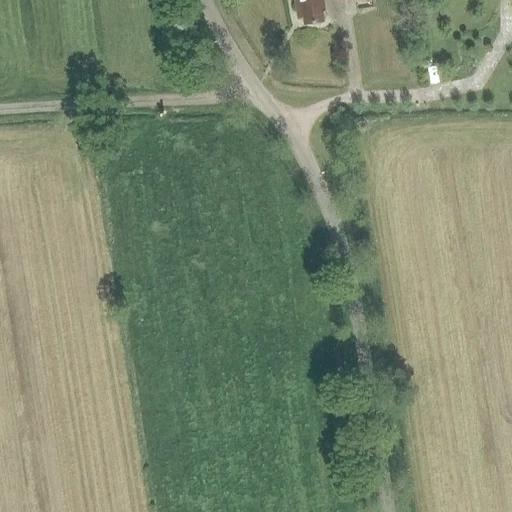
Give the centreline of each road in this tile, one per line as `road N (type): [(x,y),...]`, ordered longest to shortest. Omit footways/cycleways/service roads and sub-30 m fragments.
road 1 (unclassified): [(385,511),(333,229),(288,134),(198,0)]
road 2 (track): [(288,134),(329,105),(371,94),(420,98),(477,82),(504,38),(506,0)]
road 3 (track): [(0,111),(225,97),(252,88)]
